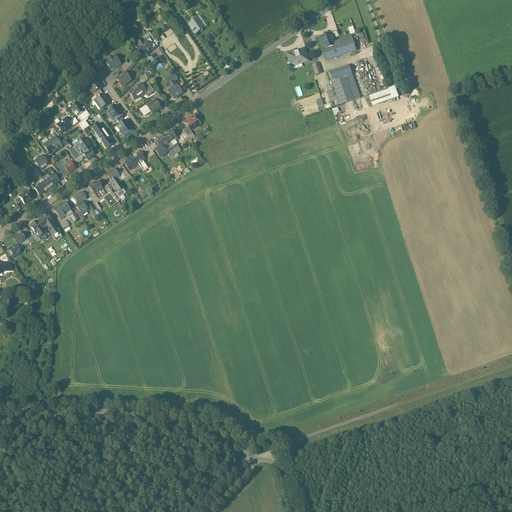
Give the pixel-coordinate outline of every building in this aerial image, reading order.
[(200,16),(188,24),(195,34),(207,26),(200,16)] [(331,34),(320,38),(324,49),(335,45),(334,42),(331,34)] [(352,37),(334,42),(335,45),(324,49),(321,50),(325,61),(356,51),(352,37)] [(150,39),(145,42),(143,41),(139,44),(140,46),(136,48),(139,52),(137,53),(141,58),(144,56),(145,57),(147,55),(146,54),(156,48),(152,43),(150,39)] [(299,51),(287,55),(291,67),(308,61),(306,55),(301,57),(299,51)] [(105,62),(111,71),(121,64),(115,55),(105,62)] [(318,64),(312,65),(313,69),(314,69),(316,75),(321,74),(318,64)] [(349,66),(326,74),(330,85),(333,84),(333,82),(352,75),(349,66)] [(125,72),(116,79),(118,83),(120,82),(123,86),(131,81),(125,72)] [(144,74),(139,79),(143,84),(148,79),(144,74)] [(352,75),(333,82),(333,84),(341,105),(360,99),(352,75)] [(174,81),(170,76),(165,80),(171,89),(168,91),(173,98),(182,92),(174,81)] [(95,79),(86,86),(92,95),(93,94),(99,90),(102,88),(95,79)] [(322,82),(317,84),(323,101),(328,99),(322,82)] [(153,92),(148,83),(143,87),(146,92),(148,95),(153,92)] [(141,85),(135,89),(139,96),(146,92),(143,87),(141,85)] [(370,95),(373,106),(400,98),(396,86),(370,95)] [(135,89),(129,93),(133,100),(139,96),(135,89)] [(97,99),(94,101),(100,110),(110,104),(103,95),(97,99)] [(155,100),(146,106),(149,111),(151,114),(160,107),(155,100)] [(72,108),(78,117),(84,112),(78,103),(72,108)] [(116,105),(107,112),(110,117),(119,111),(118,108),(116,105)] [(145,106),(138,110),(142,115),(149,111),(146,106),(145,106)] [(84,112),(78,117),(82,122),(90,116),(86,110),(84,112)] [(119,111),(110,117),(114,122),(123,116),(119,111)] [(194,116),(184,123),(187,128),(190,132),(190,131),(200,124),(194,116)] [(67,119),(57,126),(63,133),(72,127),(67,119)] [(127,120),(117,127),(120,132),(130,126),(128,123),(127,120)] [(404,126),(407,132),(419,127),(417,121),(404,126)] [(92,128),(99,139),(106,134),(99,123),(92,128)] [(130,126),(120,132),(124,137),(134,130),(133,130),(132,128),(131,128),(130,126)] [(187,128),(183,130),(188,137),(192,134),(190,131),(190,132),(187,128)] [(172,131),(165,136),(169,143),(175,139),(176,141),(178,140),(172,131)] [(61,139),(55,132),(52,134),(55,138),(55,137),(58,141),(61,139)] [(106,134),(99,139),(106,149),(113,144),(106,134)] [(165,136),(156,142),(158,146),(161,149),(162,148),(167,145),(168,146),(167,147),(173,157),(177,154),(174,150),(172,147),(169,143),(165,136)] [(58,141),(55,137),(55,138),(49,142),(56,151),(62,147),(58,141)] [(80,143),(69,150),(74,158),(83,152),(87,159),(91,156),(90,155),(93,153),(90,147),(90,146),(84,138),(79,141),(80,143)] [(56,151),(49,142),(44,146),(49,153),(50,155),(52,154),(56,151)] [(155,143),(149,147),(153,152),(155,150),(158,148),(157,146),(155,143)] [(161,149),(158,146),(157,146),(158,148),(155,150),(160,158),(166,154),(162,148),(161,149)] [(149,147),(143,151),(147,157),(153,153),(153,152),(149,147)] [(140,153),(134,157),(138,164),(145,159),(140,153)] [(42,156),(35,162),(40,170),(47,165),(45,162),(46,162),(42,156)] [(134,157),(127,162),(131,169),(138,164),(134,157)] [(68,164),(64,167),(61,162),(56,165),(64,177),(69,174),(76,169),(72,163),(69,165),(68,164)] [(122,165),(118,168),(121,171),(125,178),(129,176),(122,165)] [(35,173),(30,166),(25,169),(26,170),(23,172),(27,178),(35,173)] [(115,170),(107,176),(111,183),(116,179),(120,177),(117,173),(115,170)] [(121,171),(117,173),(120,177),(122,181),(125,178),(121,171)] [(52,176),(45,182),(49,189),(55,184),(55,183),(56,182),(52,176)] [(116,179),(111,183),(113,185),(113,186),(113,185),(115,187),(114,188),(115,188),(118,193),(117,194),(119,198),(120,198),(126,193),(116,179)] [(98,181),(89,187),(93,193),(94,195),(98,192),(100,191),(102,193),(104,191),(103,189),(103,188),(98,181)] [(49,189),(45,182),(37,187),(41,193),(43,191),(44,193),(49,189)] [(113,194),(107,186),(103,188),(103,189),(104,191),(102,193),(100,191),(98,192),(102,198),(103,197),(107,202),(108,202),(110,205),(113,203),(114,205),(119,202),(118,202),(113,194)] [(25,192),(18,197),(23,204),(30,199),(25,192)] [(98,192),(94,195),(93,193),(89,196),(91,198),(95,205),(97,204),(99,202),(98,201),(102,198),(98,192)] [(116,192),(113,194),(118,202),(121,200),(120,198),(119,198),(117,194),(116,192)] [(82,193),(74,198),(79,205),(83,202),(84,201),(85,202),(87,201),(82,193)] [(95,205),(91,198),(87,201),(85,202),(84,201),(83,202),(89,211),(90,211),(93,216),(98,212),(96,210),(98,209),(95,205)] [(83,202),(79,205),(79,206),(77,207),(78,209),(83,216),(83,215),(89,211),(83,202)] [(66,203),(54,211),(60,220),(65,216),(64,215),(71,210),(66,203)] [(83,216),(78,209),(75,211),(81,219),(84,217),(83,215),(83,216)] [(59,232),(47,214),(43,217),(44,218),(49,226),(47,226),(49,229),(48,230),(52,236),(59,232)] [(36,223),(41,231),(42,230),(47,226),(49,226),(44,218),(37,223),(36,223)] [(66,221),(61,225),(64,230),(69,226),(66,221)] [(41,231),(36,223),(37,223),(36,222),(31,226),(31,227),(30,227),(35,235),(38,233),(40,236),(44,233),(42,230),(41,231)] [(21,234),(12,239),(16,245),(18,248),(20,247),(19,245),(26,241),(21,234)] [(32,236),(27,240),(31,245),(36,241),(32,236)] [(10,250),(9,251),(13,257),(15,255),(16,256),(21,253),(18,248),(16,245),(14,246),(15,247),(13,249),(12,248),(11,249),(10,250)] [(0,272),(0,271),(1,270),(6,270),(7,272),(12,271),(11,265),(7,265),(7,263),(2,263),(2,265),(1,265),(0,264),(0,272)]
